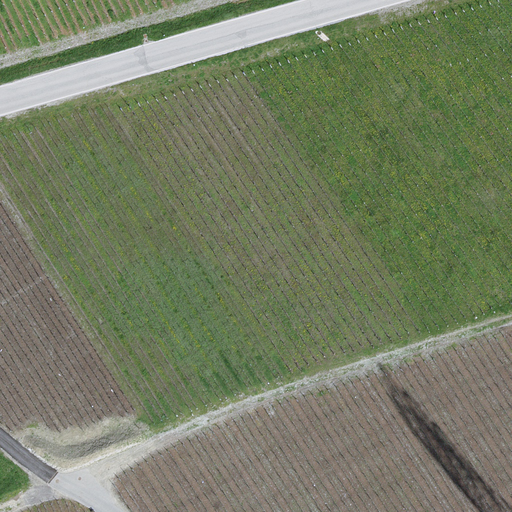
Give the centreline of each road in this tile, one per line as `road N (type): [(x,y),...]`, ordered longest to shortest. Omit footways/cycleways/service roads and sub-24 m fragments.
road 1 (track): [(70,485),(234,407),(511,320)]
road 2 (tertiary): [(0,100),(355,0)]
road 3 (track): [(0,426),(113,511)]
